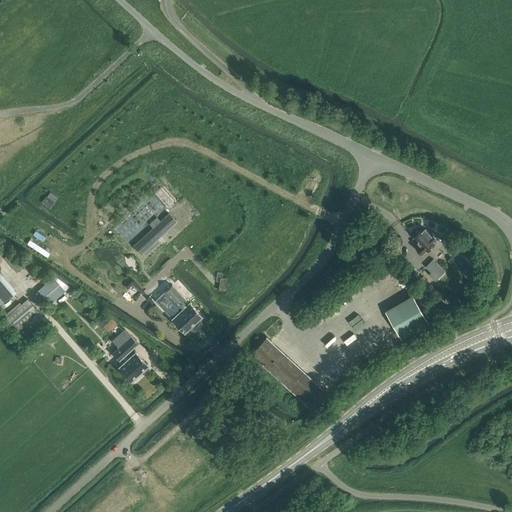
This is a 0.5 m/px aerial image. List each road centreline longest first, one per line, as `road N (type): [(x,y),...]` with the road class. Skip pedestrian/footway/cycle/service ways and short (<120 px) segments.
road 1 (unclassified): [(50,511),(301,283),(336,241),(372,160)]
road 2 (secondary): [(511,331),(431,365),(226,511)]
road 3 (unclassified): [(372,160),(216,83),(118,0)]
road 4 (unclassified): [(511,227),(372,160)]
